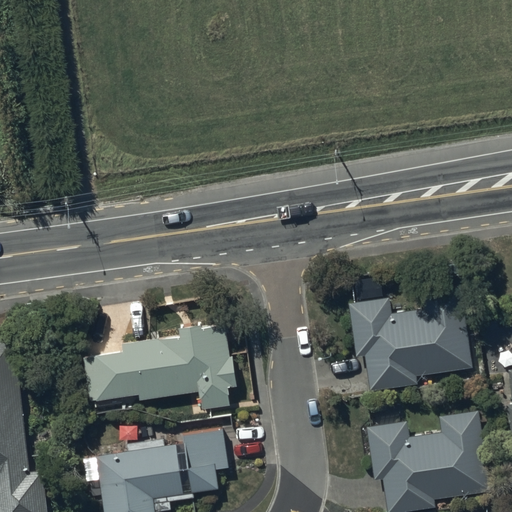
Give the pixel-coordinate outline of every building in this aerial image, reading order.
[(391,293),(348,299),(355,352),(363,351),(368,386),(416,380),(415,371),(471,363),(461,286),(419,292),(421,304),(393,308),(391,293)] [(124,350),(82,357),(89,401),(138,394),(138,397),(199,388),(201,405),(230,401),(227,382),(237,381),(233,351),(230,351),(226,321),(179,327),(180,335),(123,343),(124,350)] [(12,334),(0,335),(0,511),(48,511),(43,465),(28,465),(12,334)] [(407,416),(365,422),(373,476),(381,475),(387,510),(435,503),(433,496),(491,487),(478,406),(438,412),(440,427),(410,432),(407,416)] [(224,424),(183,430),(190,487),(217,484),(215,464),(229,462),(224,424)] [(187,503),(177,438),(166,440),(165,434),(127,439),(128,445),(95,450),(103,511),(158,511),(158,507),(187,503)]
